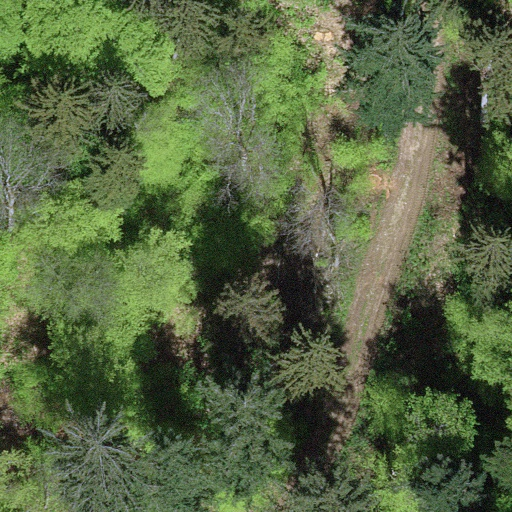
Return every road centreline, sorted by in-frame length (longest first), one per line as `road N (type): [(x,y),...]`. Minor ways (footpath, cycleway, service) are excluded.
road 1 (track): [(305,511),(310,468),(363,345),(451,0)]
road 2 (track): [(128,511),(0,483)]
